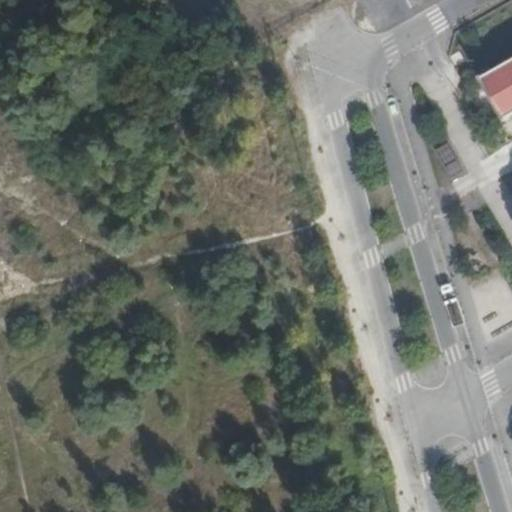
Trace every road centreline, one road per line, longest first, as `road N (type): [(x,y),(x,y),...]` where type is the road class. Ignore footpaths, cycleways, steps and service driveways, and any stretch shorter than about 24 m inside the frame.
road 1 (residential): [(364,66),(327,86),(415,422)]
road 2 (residential): [(465,395),(364,66)]
road 3 (residential): [(500,511),(465,395)]
